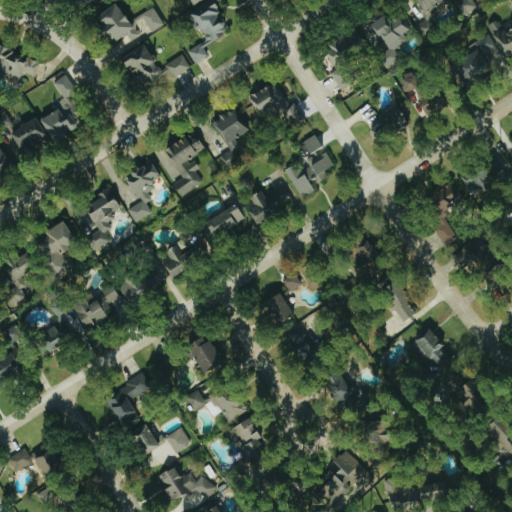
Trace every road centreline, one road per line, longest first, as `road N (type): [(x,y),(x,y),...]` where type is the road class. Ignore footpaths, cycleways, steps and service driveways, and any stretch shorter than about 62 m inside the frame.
road 1 (residential): [(0,429),(511,99)]
road 2 (residential): [(511,369),(448,294),(252,0)]
road 3 (residential): [(0,216),(339,0)]
road 4 (residential): [(129,133),(79,58),(55,36),(0,14)]
road 5 (residential): [(216,293),(278,376),(305,442)]
road 6 (residential): [(61,391),(133,511)]
